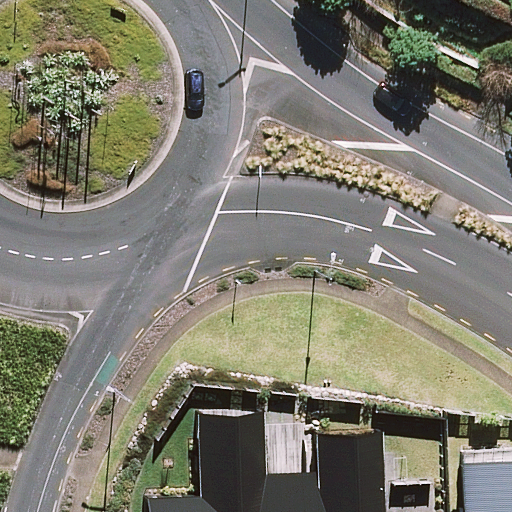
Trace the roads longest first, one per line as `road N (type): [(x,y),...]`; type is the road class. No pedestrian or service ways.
road 1 (residential): [(211,11),(511,200)]
road 2 (residential): [(511,261),(474,264),(276,209),(173,211)]
road 3 (tertiary): [(149,229),(48,434),(20,511)]
road 4 (tertiary): [(211,11),(227,53),(222,139),(203,179),(173,211)]
road 5 (tertiary): [(149,229),(79,251),(0,236)]
